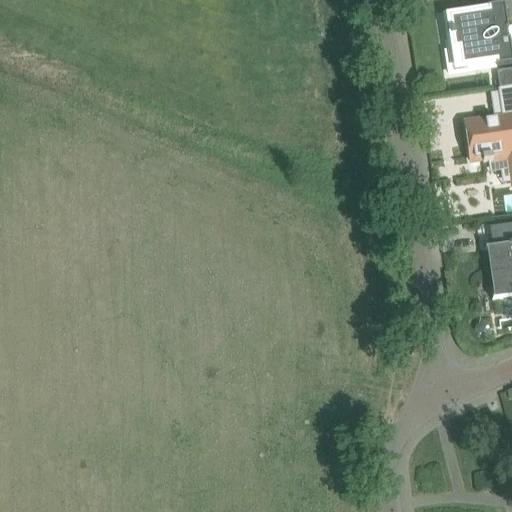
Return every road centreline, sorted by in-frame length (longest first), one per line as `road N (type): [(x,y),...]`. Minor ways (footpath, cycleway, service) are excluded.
road 1 (unclassified): [(446,393),(448,257),(408,0)]
road 2 (unclassified): [(396,511),(396,460),(419,415),(446,393)]
